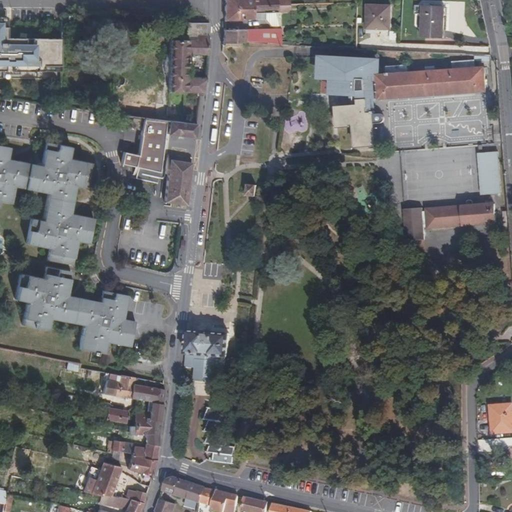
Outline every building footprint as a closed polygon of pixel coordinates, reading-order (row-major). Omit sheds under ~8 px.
[(254,12),(253,0),(224,0),(225,21),(247,20),(254,19),(257,20),(265,20),(270,27),(279,27),(278,12),(265,12),(254,13),(254,12)] [(277,0),(253,0),(254,12),(254,13),(265,12),(278,12),(278,6),(277,0)] [(391,6),(368,6),(367,29),(391,30),(391,6)] [(445,7),(423,6),(422,15),(421,38),(443,39),(445,7)] [(60,65),(61,39),(6,38),(6,28),(0,28),(0,17),(0,70),(4,71),(4,64),(11,64),(10,71),(18,71),(43,71),(43,65),(60,65)] [(206,36),(207,23),(191,23),(188,22),(187,40),(170,39),(169,91),(187,92),(197,92),(197,96),(201,96),(202,96),(205,79),(187,78),(188,54),(208,54),(209,36),(206,36)] [(279,44),(279,29),(245,30),(224,30),(223,43),(245,43),(245,41),(259,43),(274,44),(279,44)] [(369,100),(486,91),(484,68),(475,68),(474,61),(453,62),(453,70),(409,73),(408,66),(387,67),(387,75),(379,75),(379,65),(378,64),(378,63),(378,62),(377,62),(377,61),(376,61),(375,61),(375,60),(374,60),(373,60),(322,57),(324,76),(331,76),(334,76),(335,93),(338,93),(355,95),(359,95),(364,95),(365,106),(368,105),(370,105),(369,100)] [(4,64),(4,71),(4,74),(18,74),(18,71),(10,71),(11,64),(4,64)] [(355,95),(338,93),(339,108),(358,106),(365,106),(364,95),(359,95),(355,95)] [(88,100),(88,110),(99,111),(99,100),(88,100)] [(381,114),(373,114),(372,114),(372,113),(368,113),(368,105),(365,106),(358,106),(339,108),(333,108),(335,128),(354,126),(356,147),(375,146),(374,124),(381,124),(383,123),(384,122),(385,121),(385,119),(385,117),(384,116),(383,115),(381,114)] [(142,129),(144,118),(131,116),(130,128),(141,129),(142,129)] [(160,174),(167,121),(144,118),(142,129),(142,134),(140,151),(138,151),(137,154),(125,152),(122,164),(160,174)] [(196,125),(169,121),(168,134),(195,138),(196,125)] [(47,260),(72,265),(77,241),(89,244),(94,219),(70,214),(75,186),(87,189),(92,164),(68,159),(70,147),(45,142),(41,166),(6,159),(9,147),(0,145),(0,201),(10,203),(13,186),(48,193),(42,221),(31,218),(26,244),(49,248),(47,260)] [(498,152),(479,154),(482,195),(501,193),(498,152)] [(164,202),(187,206),(192,162),(189,161),(190,157),(170,154),(170,158),(167,157),(165,173),(168,174),(164,202)] [(255,197),(257,185),(248,185),(246,196),(255,197)] [(494,204),(427,209),(427,212),(428,219),(428,227),(428,228),(496,223),(494,204)] [(423,212),(422,208),(405,209),(407,241),(425,240),(424,227),(423,219),(423,212)] [(130,346),(135,322),(123,319),(128,295),(103,291),(100,302),(66,296),(71,272),(46,267),(44,279),(20,274),(15,299),(27,302),(22,325),(47,330),(49,318),(84,325),(79,349),(104,354),(106,342),(130,346)] [(185,354),(183,366),(195,367),(194,381),(214,382),(215,369),(224,370),(226,357),(227,357),(229,334),(187,330),(185,354)] [(79,368),(80,364),(69,362),(67,369),(78,372),(79,368)] [(134,384),(135,378),(120,376),(109,374),(108,380),(106,380),(103,394),(130,398),(132,384),(134,384)] [(137,399),(139,385),(136,385),(134,384),(132,384),(130,398),(137,399)] [(163,404),(165,390),(143,386),(139,385),(137,399),(151,402),(150,412),(134,410),(134,417),(160,421),(163,404)] [(232,398),(218,397),(214,408),(209,407),(204,420),(209,420),(204,432),(209,432),(205,444),(210,444),(206,453),(213,454),(212,462),(232,464),(235,447),(226,446),(232,398)] [(109,403),(94,400),(92,410),(107,413),(108,408),(109,403)] [(511,431),(511,404),(491,405),(492,433),(511,431)] [(126,423),(126,411),(108,408),(107,413),(106,420),(126,423)] [(112,441),(109,441),(108,450),(132,454),(131,456),(157,460),(159,446),(159,436),(160,421),(134,417),(135,426),(129,426),(129,432),(129,433),(135,434),(143,435),(145,434),(146,443),(145,448),(135,446),(134,444),(124,442),(113,441),(112,441)] [(92,438),(75,436),(73,444),(90,448),(92,438)] [(103,439),(100,451),(107,453),(108,450),(109,441),(103,439)] [(152,475),(157,460),(131,456),(128,469),(141,473),(152,475)] [(121,467),(103,463),(102,466),(96,480),(91,493),(91,494),(100,496),(110,497),(120,471),(121,467)] [(163,490),(200,502),(205,488),(187,482),(172,477),(167,479),(163,490)] [(91,493),(96,480),(89,478),(84,491),(91,493)] [(223,492),(205,488),(200,502),(211,506),(210,510),(217,511),(223,511),(226,504),(232,505),(231,509),(235,510),(238,495),(223,492)] [(130,500),(143,503),(146,493),(136,490),(136,491),(128,490),(125,499),(130,500)] [(110,497),(100,496),(99,504),(115,507),(117,498),(110,497)] [(254,499),(244,497),(241,510),(245,511),(247,511),(266,511),(268,502),(254,499)] [(125,499),(117,498),(115,507),(126,510),(124,511),(140,511),(144,504),(143,503),(130,500),(125,499)] [(160,499),(155,511),(156,511),(173,511),(176,504),(160,499)] [(289,507),(273,503),(270,511),(310,511),(311,511),(289,507)]
